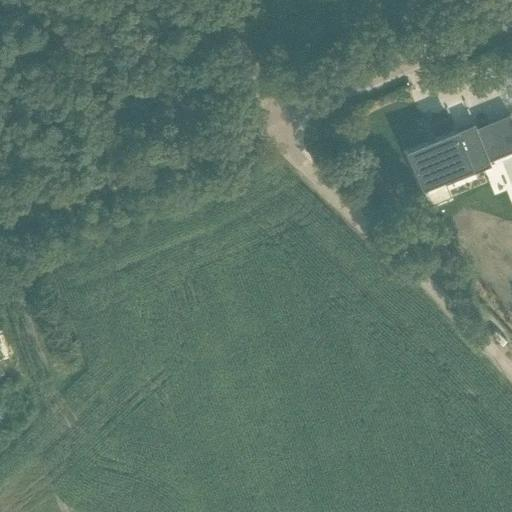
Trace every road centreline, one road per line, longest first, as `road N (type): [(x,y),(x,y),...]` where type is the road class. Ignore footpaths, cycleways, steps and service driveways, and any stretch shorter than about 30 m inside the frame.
road 1 (unclassified): [(291,116),(413,277),(511,383)]
road 2 (unclassified): [(291,116),(0,228)]
road 3 (unclassified): [(511,24),(291,116)]
road 4 (unclassified): [(291,116),(189,0)]
